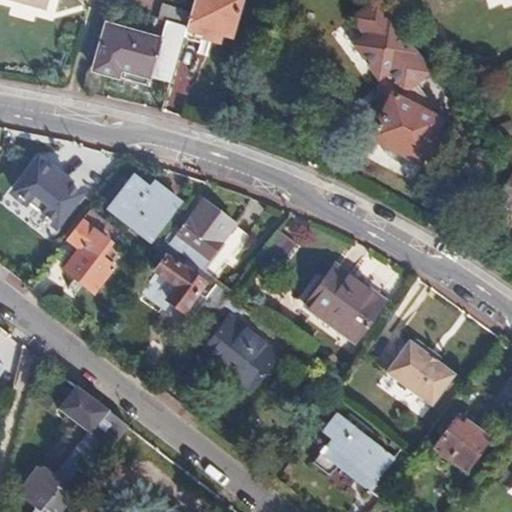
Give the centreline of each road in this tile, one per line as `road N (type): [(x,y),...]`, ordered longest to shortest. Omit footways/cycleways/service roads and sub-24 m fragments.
road 1 (residential): [(511,308),(453,269),(433,269),(306,199),(292,182),(221,153),(156,133),(0,111)]
road 2 (residential): [(0,293),(278,511)]
